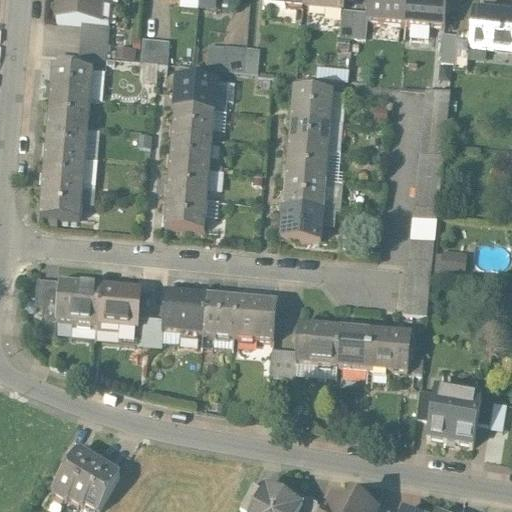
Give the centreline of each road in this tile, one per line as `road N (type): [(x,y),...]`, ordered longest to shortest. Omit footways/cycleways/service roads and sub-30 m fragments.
road 1 (residential): [(511,493),(149,430),(0,373)]
road 2 (residential): [(0,244),(334,274),(368,287)]
road 3 (residential): [(19,0),(0,232)]
